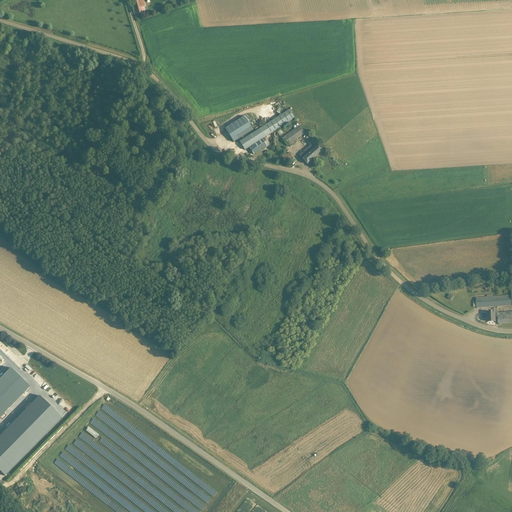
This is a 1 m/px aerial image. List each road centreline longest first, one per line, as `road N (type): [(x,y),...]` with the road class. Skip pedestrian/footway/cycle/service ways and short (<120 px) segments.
road 1 (unclassified): [(511,331),(484,327),(413,293),(319,183),(222,154),(140,67),(0,21)]
road 2 (unclassified): [(286,511),(139,408),(0,327)]
